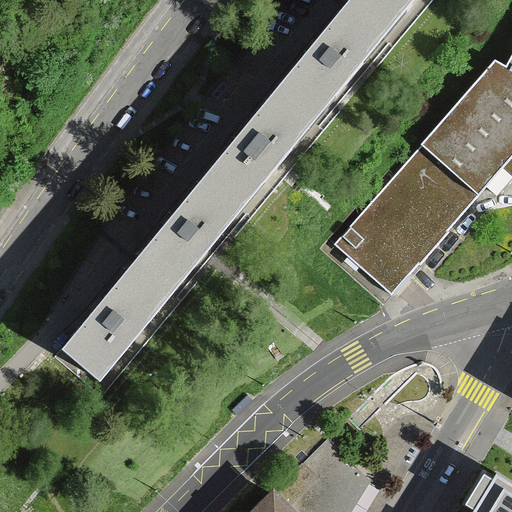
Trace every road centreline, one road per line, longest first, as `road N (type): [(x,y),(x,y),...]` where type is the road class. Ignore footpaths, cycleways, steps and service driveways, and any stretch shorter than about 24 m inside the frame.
road 1 (residential): [(511,303),(355,357),(294,400),(183,511)]
road 2 (residential): [(211,0),(107,126),(0,289)]
road 3 (residential): [(511,337),(398,511)]
